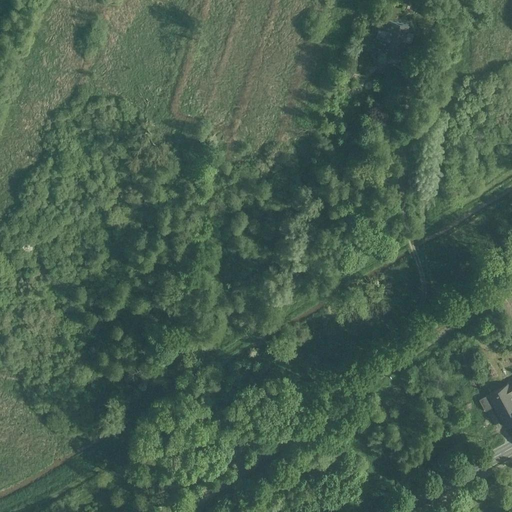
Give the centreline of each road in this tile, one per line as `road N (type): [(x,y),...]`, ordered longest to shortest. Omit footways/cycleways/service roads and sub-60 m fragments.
road 1 (track): [(407,236),(422,287),(413,317),(173,494)]
road 2 (track): [(173,494),(146,442),(23,511)]
road 3 (track): [(407,236),(400,183),(409,67)]
road 4 (primary): [(511,445),(389,511)]
road 5 (track): [(511,173),(407,236)]
